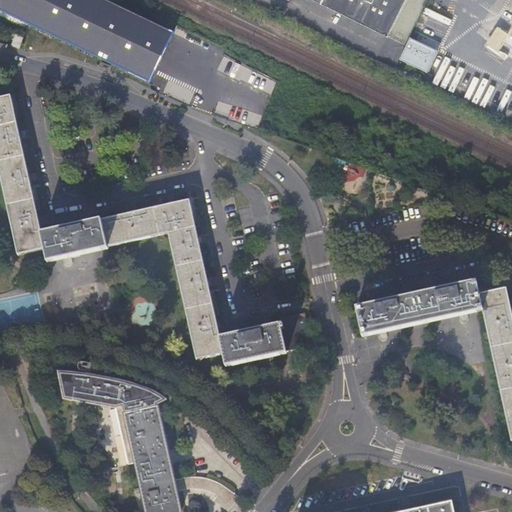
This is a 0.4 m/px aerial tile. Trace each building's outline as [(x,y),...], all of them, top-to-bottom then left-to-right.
[(0,0),(0,9),(34,26),(150,81),(173,33),(104,0),(0,0)] [(313,0),(386,36),(402,0),(313,0)] [(419,24),(445,32),(449,18),(423,10),(419,24)] [(484,45),(496,53),(509,34),(496,26),(484,45)] [(25,37),(16,34),(12,46),(20,49),(25,37)] [(427,73),(437,50),(408,38),(398,61),(427,73)] [(164,60),(178,66),(183,55),(169,48),(164,60)] [(0,98),(0,126),(16,123),(10,96),(0,98)] [(42,234),(16,123),(0,126),(0,173),(18,254),(45,248),(42,234)] [(341,179),(364,181),(365,167),(342,165),(341,179)] [(189,201),(102,221),(107,246),(168,233),(195,227),(189,201)] [(102,221),(42,234),(45,248),(48,261),(108,248),(107,246),(102,221)] [(195,227),(168,233),(197,360),(223,354),(220,338),(207,284),(195,227)] [(482,311),(478,294),(476,281),(436,290),(399,298),(356,308),(362,338),(406,328),(441,320),(482,311)] [(499,387),(511,440),(511,320),(505,288),(478,294),(482,311),(490,343),(499,387)] [(270,321),(272,327),(277,352),(286,351),(312,345),(305,313),(270,321)] [(277,352),(272,327),(220,338),(223,354),(226,367),(286,354),(286,351),(277,352)] [(100,379),(61,373),(65,400),(79,402),(103,406),(117,409),(129,465),(136,464),(146,511),(180,511),(176,489),(184,488),(197,490),(206,492),(213,494),(218,496),(214,501),(227,510),(238,496),(225,488),(215,484),(204,481),(197,480),(184,479),(174,480),(158,406),(166,402),(160,398),(153,394),(145,390),(137,387),(131,385),(122,383),(111,381),(100,379)] [(454,511),(452,501),(428,506),(428,511),(454,511)]
